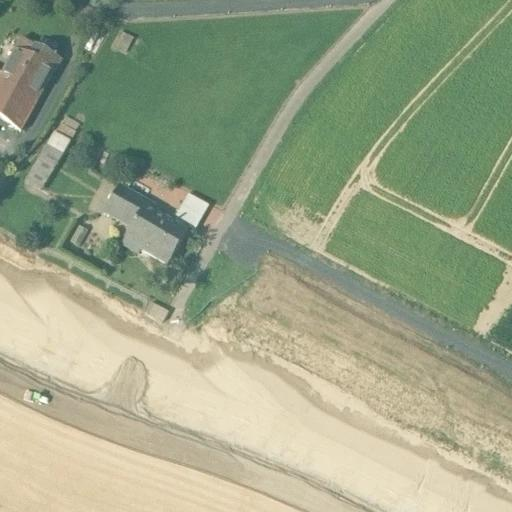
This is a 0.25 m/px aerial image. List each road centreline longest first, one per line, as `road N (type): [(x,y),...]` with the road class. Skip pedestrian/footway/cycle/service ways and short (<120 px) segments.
road 1 (unclassified): [(400,0),(301,106),(201,298),(193,330),(202,356),(290,440)]
road 2 (unclassified): [(0,326),(97,372),(290,440)]
road 3 (unclassified): [(290,440),(430,511)]
